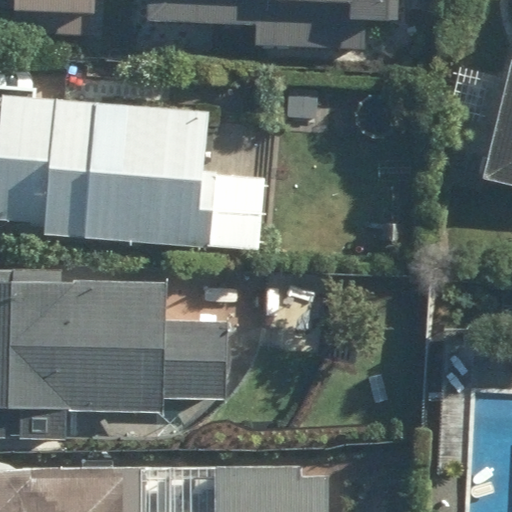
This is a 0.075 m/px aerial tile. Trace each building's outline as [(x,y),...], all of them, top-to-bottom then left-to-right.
[(100,0),(0,0),(0,38),(99,44),(100,0)] [(511,59),(509,58),(480,178),(511,185),(511,59)] [(45,236),(258,247),(262,179),(201,175),(206,113),(0,92),(0,217),(42,220),(45,236)] [(0,438),(67,441),(67,412),(163,411),(163,400),(162,319),(162,314),(162,282),(61,282),(61,271),(0,271),(0,438)] [(117,511),(119,475),(0,468),(0,511),(117,511)] [(216,511),(326,511),(326,474),(216,473),(216,511)]
